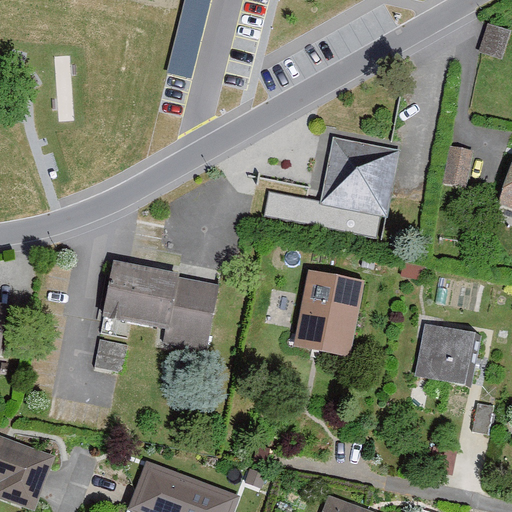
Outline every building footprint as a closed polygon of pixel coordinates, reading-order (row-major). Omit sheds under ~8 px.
[(192,79),(211,0),(184,0),(167,73),(192,79)] [(489,26),(480,52),(501,58),(509,32),(489,26)] [(395,153),(327,138),(314,198),(271,188),(265,216),(376,240),(395,153)] [(470,148),(447,144),(440,180),(463,185),(470,148)] [(511,179),(500,210),(511,214),(511,179)] [(107,259),(96,317),(163,329),(159,350),(210,359),(224,280),(107,259)] [(345,360),(363,284),(309,271),(291,348),(345,360)] [(474,332),(423,323),(414,375),(464,384),(474,332)] [(114,347),(88,341),(80,373),(107,379),(114,347)] [(27,511),(49,457),(0,440),(0,502),(26,511),(27,511)] [(208,511),(216,492),(142,464),(123,511),(208,511)] [(353,511),(324,501),(320,511),(353,511)]
